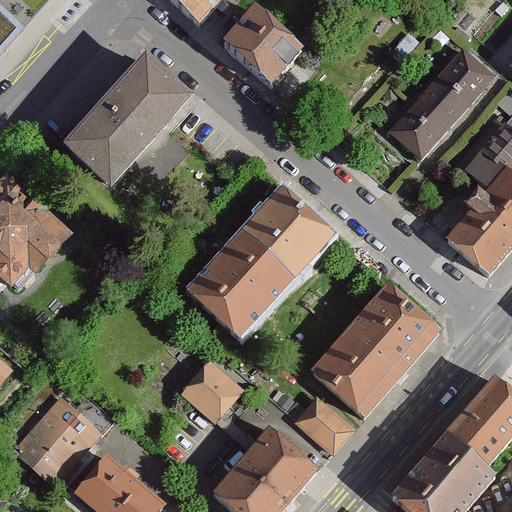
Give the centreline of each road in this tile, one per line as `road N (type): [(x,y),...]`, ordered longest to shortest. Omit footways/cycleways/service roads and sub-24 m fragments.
road 1 (unclassified): [(110,1),(496,328)]
road 2 (primary): [(335,511),(496,328)]
road 3 (unclassified): [(110,1),(0,123)]
